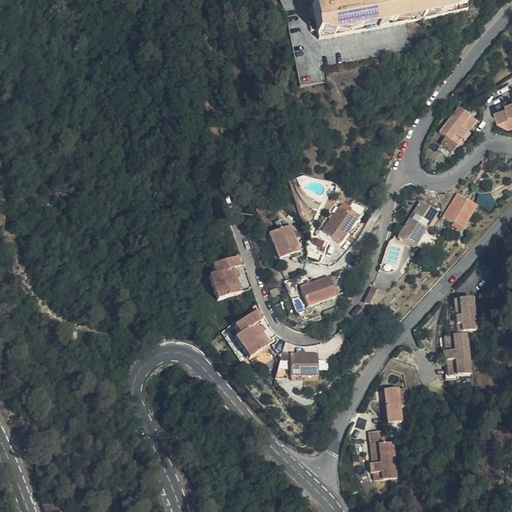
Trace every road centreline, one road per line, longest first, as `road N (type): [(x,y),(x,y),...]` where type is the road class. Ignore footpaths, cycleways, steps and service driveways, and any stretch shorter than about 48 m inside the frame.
road 1 (secondary): [(309,482),(211,375),(166,353),(145,361),(133,385),(181,511)]
road 2 (residential): [(238,226),(273,322),(288,336),(317,339),(350,315),(396,179),(413,168)]
road 3 (residential): [(511,211),(387,348),(309,482)]
road 4 (residential): [(511,9),(430,116),(413,168)]
